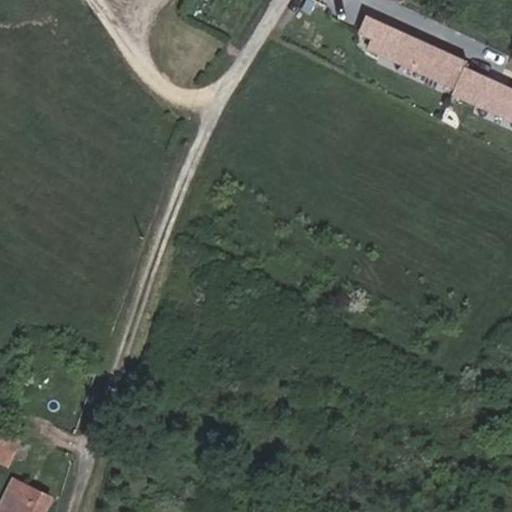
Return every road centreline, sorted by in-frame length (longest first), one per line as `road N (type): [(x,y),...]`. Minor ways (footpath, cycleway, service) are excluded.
road 1 (unclassified): [(284,0),(210,108),(73,511)]
road 2 (track): [(210,108),(160,89),(93,0)]
